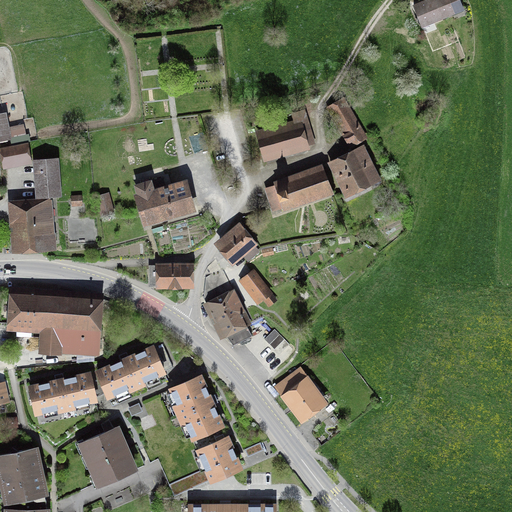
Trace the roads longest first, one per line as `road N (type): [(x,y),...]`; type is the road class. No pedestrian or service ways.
road 1 (residential): [(184,327),(209,250),(255,182),(323,152),(316,115)]
road 2 (primary): [(184,327),(233,373),(346,511)]
road 3 (primary): [(0,267),(84,277),(184,327)]
